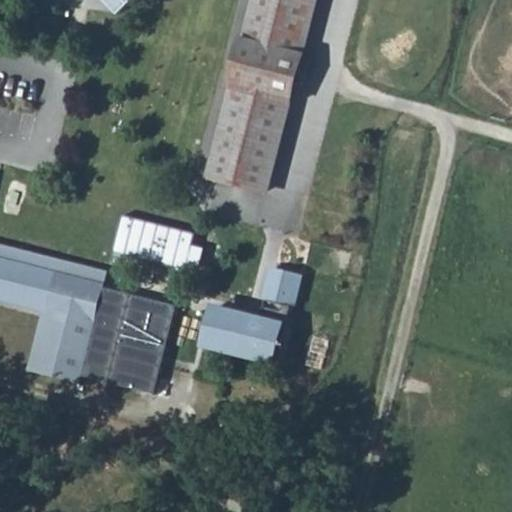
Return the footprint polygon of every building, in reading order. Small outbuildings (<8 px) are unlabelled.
[(216,178),(264,190),(310,0),(260,0),(235,100),(228,99),(217,145),(224,147),(216,178)] [(235,100),(260,0),(252,0),(228,99),(235,100)] [(310,0),(264,190),(272,192),(319,0),(310,0)] [(224,147),(217,145),(209,176),(216,178),(224,147)] [(194,235),(125,219),(116,256),(186,272),(194,235)] [(0,295),(51,308),(44,340),(36,370),(85,382),(87,375),(103,310),(107,291),(113,269),(0,241),(0,295)] [(270,295),(297,301),(303,269),(276,264),(270,295)] [(176,310),(107,291),(103,310),(87,375),(157,394),(176,310)] [(297,301),(270,295),(265,316),(216,305),(215,310),(291,328),(297,301)] [(215,310),(208,342),(285,360),(291,328),(215,310)]
